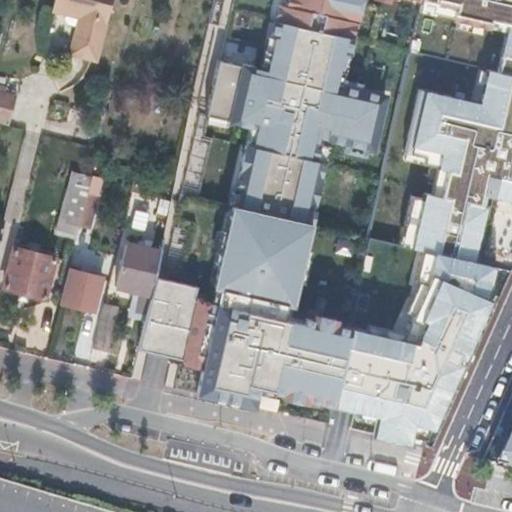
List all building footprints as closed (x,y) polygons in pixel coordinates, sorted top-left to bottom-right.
[(56,0),(49,0),(48,7),(54,9),(56,0)] [(107,0),(56,0),(54,9),(64,12),(66,2),(78,5),(76,15),(67,51),(93,58),(107,0)] [(164,283),(146,352),(192,364),(184,394),(323,418),(344,327),(288,315),(329,153),(373,160),(388,97),(337,82),(357,0),(392,0),(417,4),(418,0),(271,0),(255,72),(209,63),(199,118),(241,129),(226,211),(214,210),(195,290),(164,283)] [(501,0),(442,0),(442,3),(499,15),(501,0)] [(78,5),(66,2),(64,12),(76,15),(78,5)] [(511,94),(483,83),(479,101),(478,107),(492,104),(508,142),(497,147),(495,148),(493,150),(493,153),(493,156),(494,158),(497,161),(511,166),(511,94)] [(15,93),(0,91),(0,123),(5,124),(15,93)] [(470,100),(451,96),(449,105),(468,109),(470,100)] [(393,123),(384,165),(411,170),(413,162),(438,167),(457,170),(466,130),(446,127),(446,131),(436,129),(419,126),(419,128),(393,123)] [(413,162),(411,170),(410,175),(414,181),(430,184),(436,179),(438,167),(413,162)] [(89,178),(70,174),(56,229),(75,234),(75,232),(84,198),(89,178)] [(489,205),(511,212),(511,178),(499,175),(489,205)] [(92,200),(84,198),(75,232),(84,235),(92,200)] [(475,263),(483,239),(455,230),(447,255),(475,263)] [(369,238),(363,261),(400,270),(406,247),(369,238)] [(52,256),(11,245),(0,285),(42,296),(52,256)] [(154,257),(140,254),(137,265),(151,268),(154,257)] [(137,265),(119,260),(113,286),(136,291),(143,293),(146,294),(149,282),(148,282),(151,268),(137,265)] [(99,278),(68,269),(59,302),(90,310),(99,278)] [(113,311),(100,308),(92,339),(105,342),(113,311)] [(468,324),(452,377),(476,384),(492,332),(468,324)] [(511,407),(490,454),(503,472),(511,473),(511,407)] [(108,511),(0,481),(0,511),(108,511)]
